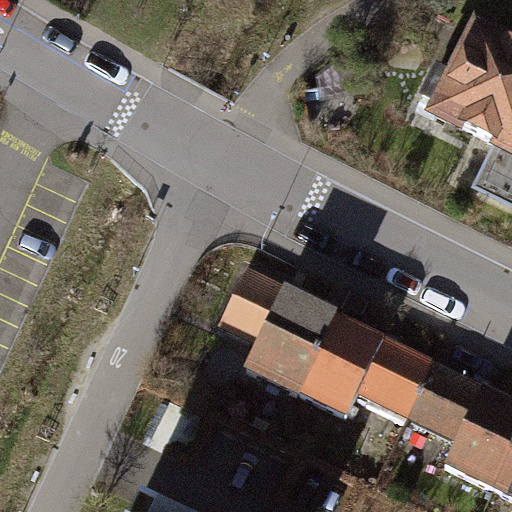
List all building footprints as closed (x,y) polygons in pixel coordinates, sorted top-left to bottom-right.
[(441,110),(438,117),(503,147),(484,187),(511,201),(511,53),(477,37),(456,81),(434,71),(420,101),(441,110)] [(250,374),(299,398),(338,320),(251,277),(225,330),(262,349),(250,374)] [(437,369),(338,320),(299,398),(351,424),(364,398),(411,421),(437,369)] [(447,470),(498,495),(511,465),(511,405),(437,369),(411,421),(459,445),(447,470)] [(511,465),(498,495),(511,501),(511,465)]
